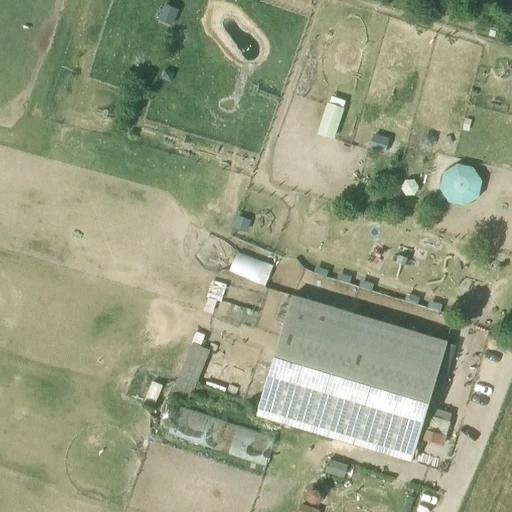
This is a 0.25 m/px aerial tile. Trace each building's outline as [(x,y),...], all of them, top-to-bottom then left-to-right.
[(326,98),(316,133),(333,138),(343,104),(326,98)] [(439,196),(473,205),(482,172),(447,163),(439,196)] [(227,271),(263,285),(271,264),(236,250),(227,271)] [(413,462),(449,341),(289,294),(254,416),(413,462)] [(192,387),(209,349),(191,341),(174,380),(192,387)] [(431,406),(424,430),(444,436),(451,412),(431,406)]
